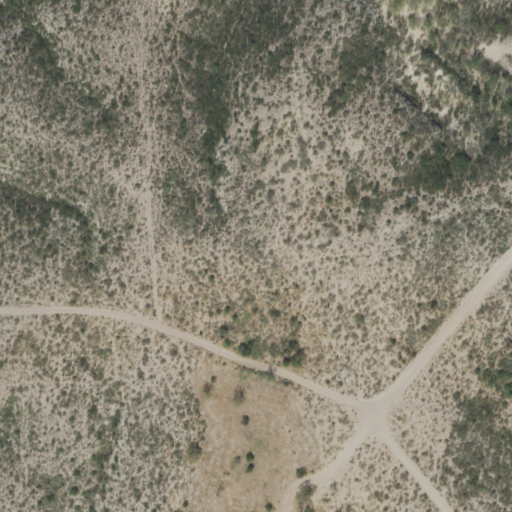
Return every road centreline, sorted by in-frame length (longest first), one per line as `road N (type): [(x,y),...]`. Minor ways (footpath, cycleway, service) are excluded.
road 1 (track): [(0,311),(108,317),(388,411)]
road 2 (track): [(149,331),(127,0)]
road 3 (track): [(511,421),(388,411),(306,511)]
road 4 (track): [(388,411),(511,260)]
